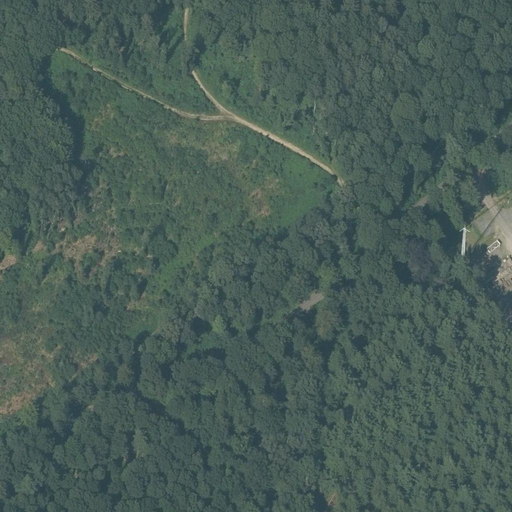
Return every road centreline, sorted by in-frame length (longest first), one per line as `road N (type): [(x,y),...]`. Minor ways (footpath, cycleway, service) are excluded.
road 1 (unknown): [(0,434),(70,402),(209,282),(349,197),(417,120),(475,0)]
road 2 (tertiary): [(0,448),(285,322),(511,127)]
road 3 (track): [(336,177),(250,125),(186,116),(51,42)]
road 4 (unknown): [(0,174),(51,42)]
road 5 (track): [(232,118),(192,71),(187,0)]
